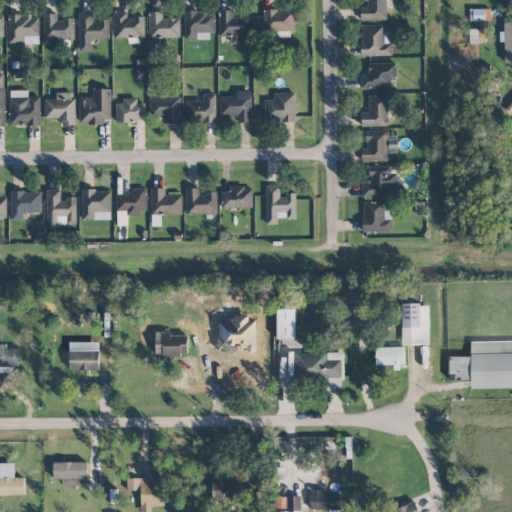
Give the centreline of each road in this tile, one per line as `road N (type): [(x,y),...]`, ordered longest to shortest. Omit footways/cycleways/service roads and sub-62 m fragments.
road 1 (residential): [(0,426),(400,418)]
road 2 (residential): [(0,161),(337,159)]
road 3 (residential): [(334,0),(337,159)]
